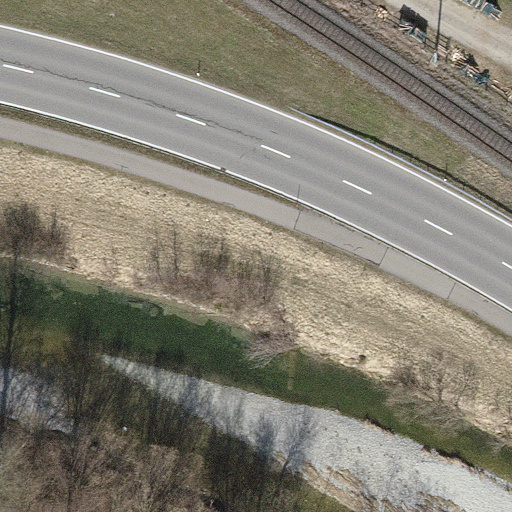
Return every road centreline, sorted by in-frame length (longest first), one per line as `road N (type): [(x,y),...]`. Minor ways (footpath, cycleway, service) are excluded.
road 1 (primary): [(511,267),(360,187),(229,131),(0,63)]
road 2 (track): [(398,0),(511,65)]
